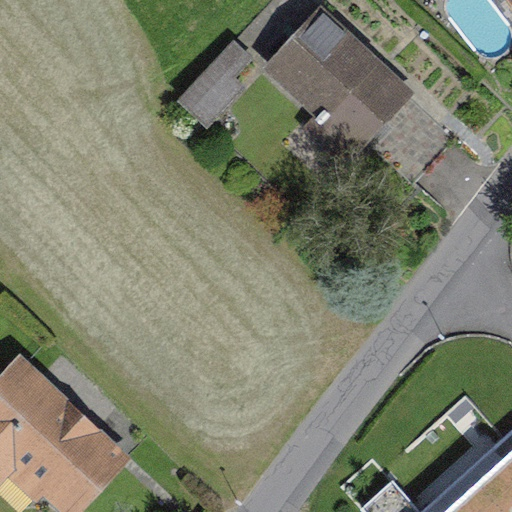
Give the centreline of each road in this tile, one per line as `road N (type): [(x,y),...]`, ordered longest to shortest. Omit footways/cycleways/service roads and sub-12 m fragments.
road 1 (residential): [(258,511),(445,253)]
road 2 (residential): [(445,253),(511,146)]
